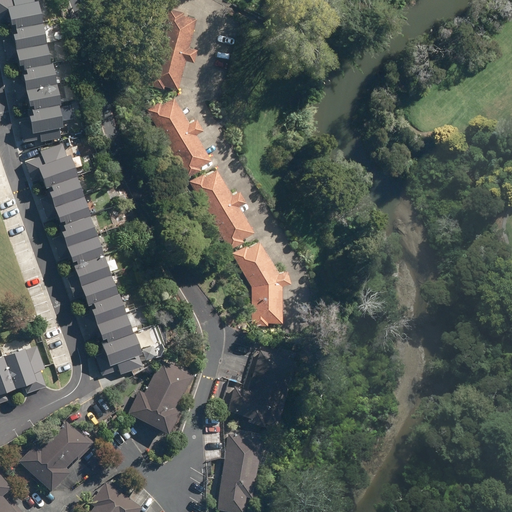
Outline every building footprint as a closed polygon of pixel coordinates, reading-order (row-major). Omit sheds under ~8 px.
[(0,0),(0,18),(9,17),(10,22),(15,21),(16,27),(42,21),(38,0),(0,0)] [(193,11),(166,5),(150,74),(175,80),(181,55),(190,57),(193,44),(185,42),(193,11)] [(16,30),(11,31),(12,36),(2,38),(4,49),(14,47),(46,40),(42,21),(16,27),(16,30)] [(26,65),(50,60),(46,40),(14,47),(18,66),(21,66),(26,65)] [(56,80),(62,79),(60,67),(54,68),(52,60),(50,60),(26,65),(27,70),(22,71),(23,78),(12,80),(14,88),(25,86),(54,80),(56,80)] [(58,102),(69,100),(67,87),(58,89),(56,80),(54,80),(25,86),(28,103),(31,102),(32,107),(58,102)] [(188,118),(170,88),(145,103),(184,169),(208,155),(193,131),(200,126),(193,115),(188,118)] [(63,126),(58,102),(32,107),(33,112),(28,113),(29,119),(19,121),(21,130),(31,128),(31,132),(63,126)] [(39,150),(41,154),(25,160),(29,173),(40,169),(45,184),(76,173),(78,172),(71,152),(66,153),(62,142),(39,150)] [(214,162),(189,176),(228,243),(237,238),(235,233),(248,226),(235,203),(244,198),(237,186),(230,190),(214,162)] [(45,184),(49,194),(41,197),(43,205),(51,202),(52,205),(84,194),(76,173),(45,184)] [(59,224),(90,213),(84,194),(52,205),(59,224)] [(59,224),(62,233),(53,236),(55,244),(65,241),(66,244),(97,233),(90,213),(59,224)] [(73,263),(104,252),(97,233),(66,244),(73,263)] [(244,242),(231,249),(251,282),(251,319),(263,319),(264,316),(275,316),(275,280),(284,280),(284,271),(274,271),(255,239),(245,245),(244,242)] [(80,283),(111,272),(104,252),(73,263),(80,283)] [(93,301),(118,292),(111,272),(80,283),(87,303),(89,302),(93,301)] [(91,307),(92,311),(83,314),(85,321),(95,318),(96,322),(127,311),(120,291),(118,292),(93,301),(95,305),(91,307)] [(96,322),(101,337),(105,335),(107,339),(133,330),(127,311),(96,322)] [(154,326),(134,333),(141,352),(144,359),(163,352),(154,326)] [(120,373),(141,365),(137,354),(141,352),(134,333),(133,330),(107,339),(102,341),(100,341),(108,364),(116,361),(120,373)] [(24,394),(46,387),(40,369),(45,367),(38,342),(3,353),(14,387),(21,385),(24,394)] [(277,355),(256,349),(243,391),(234,388),(227,411),(266,424),(276,394),(266,391),(277,355)] [(0,400),(7,398),(5,390),(14,387),(3,353),(0,353),(0,400)] [(167,364),(158,360),(142,392),(134,388),(123,410),(165,431),(194,370),(170,358),(167,364)] [(93,442),(71,418),(22,463),(50,493),(70,474),(65,468),(93,442)] [(257,437),(227,433),(216,505),(241,509),(244,489),(248,489),(257,437)] [(22,507),(0,477),(0,511),(25,511),(26,511),(22,507)] [(135,511),(138,509),(102,483),(90,501),(96,505),(90,511),(135,511)]
